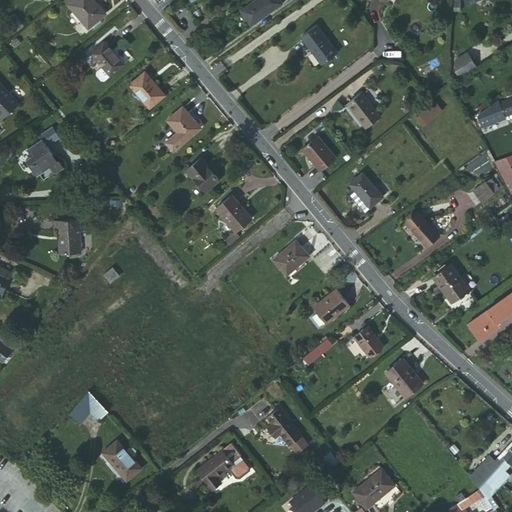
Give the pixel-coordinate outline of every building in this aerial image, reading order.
[(86,30),(102,16),(89,0),(82,0),(70,10),(86,30)] [(249,0),(238,9),(247,21),(274,0),(249,0)] [(316,29),(325,41),(336,56),(352,44),(333,17),(316,29)] [(102,78),(119,65),(101,43),(84,56),(102,78)] [(459,64),(464,71),(479,60),(470,46),(458,54),(459,64)] [(147,109),(161,97),(143,74),(128,86),(147,109)] [(0,114),(15,99),(0,82),(0,114)] [(379,116),(362,91),(345,103),(362,128),(379,116)] [(511,110),(511,96),(499,101),(504,114),(511,110)] [(419,126),(439,111),(433,103),(413,119),(419,126)] [(173,136),(180,145),(198,131),(182,110),(164,125),(173,136)] [(47,145),(59,137),(51,124),(36,134),(41,141),(26,152),(31,158),(28,161),(33,168),(30,171),(31,173),(35,180),(38,177),(42,183),(54,176),(57,176),(66,171),(61,164),(59,164),(47,145)] [(300,147),(319,170),(334,157),(316,134),(300,147)] [(166,156),(180,145),(173,136),(159,148),(166,156)] [(198,192),(215,180),(198,160),(183,172),(198,192)] [(33,168),(28,161),(24,163),(30,171),(33,168)] [(353,188),(368,207),(381,196),(361,171),(348,182),(353,188)] [(480,177),(491,189),(495,185),(485,173),(480,177)] [(511,176),(502,182),(511,200),(511,176)] [(480,198),(491,189),(480,177),(470,186),(480,198)] [(362,211),(368,207),(353,188),(347,191),(362,211)] [(232,234),(249,220),(231,199),(215,211),(232,234)] [(73,212),(50,214),(50,222),(53,222),(55,247),(75,245),(73,212)] [(420,246),(432,237),(415,213),(402,222),(420,246)] [(289,273),(310,255),(299,240),(276,257),(289,273)] [(170,438),(263,368),(247,347),(249,345),(217,302),(203,312),(169,287),(143,251),(133,244),(113,258),(129,280),(47,340),(59,356),(4,396),(8,401),(0,407),(0,422),(18,447),(42,430),(29,412),(80,375),(68,359),(154,296),(159,304),(145,324),(163,348),(181,335),(210,373),(178,398),(149,359),(111,388),(143,432),(152,425),(170,438)] [(450,302),(465,289),(447,266),(431,277),(450,302)] [(117,275),(109,267),(102,273),(110,282),(117,275)] [(335,287),(312,306),(326,323),(348,305),(335,287)] [(465,324),(478,341),(494,329),(493,326),(511,312),(511,293),(510,292),(465,324)] [(366,324),(354,335),(368,353),(381,342),(366,324)] [(2,334),(0,337),(0,340),(10,348),(14,344),(2,334)] [(0,340),(0,359),(1,360),(10,348),(0,340)] [(422,381),(410,366),(402,357),(385,373),(405,397),(422,381)] [(88,391),(71,410),(81,422),(88,417),(98,428),(110,417),(88,391)] [(300,436),(279,409),(266,418),(271,424),(265,429),(274,439),(279,435),(288,446),(300,436)] [(511,439),(493,459),(497,463),(500,460),(511,448),(511,439)] [(125,482),(139,470),(117,443),(102,455),(125,482)] [(232,451),(229,447),(220,453),(223,457),(232,451)] [(511,462),(511,448),(500,460),(503,463),(507,467),(511,462)] [(232,451),(223,457),(233,469),(227,473),(234,481),(237,481),(246,474),(247,471),(232,451)] [(327,473),(339,461),(330,452),(318,464),(327,473)] [(194,472),(203,485),(208,491),(216,484),(213,480),(221,474),(223,476),(227,473),(233,469),(223,457),(220,453),(194,472)] [(489,456),(468,477),(476,487),(486,476),(481,471),(493,459),(489,456)] [(497,463),(493,459),(481,471),(486,476),(476,487),(478,489),(485,482),(500,467),(497,463)] [(485,482),(493,492),(502,484),(510,477),(507,473),(500,467),(485,482)] [(352,498),(363,511),(365,511),(367,510),(368,511),(393,490),(380,474),(352,498)] [(478,490),(485,500),(493,492),(485,482),(478,489),(478,490)] [(287,503),(294,511),(309,511),(313,509),(315,510),(323,503),(308,485),(287,503)] [(475,494),(465,499),(469,505),(479,500),(475,494)] [(447,511),(458,511),(459,511),(469,505),(465,499),(447,511)]
